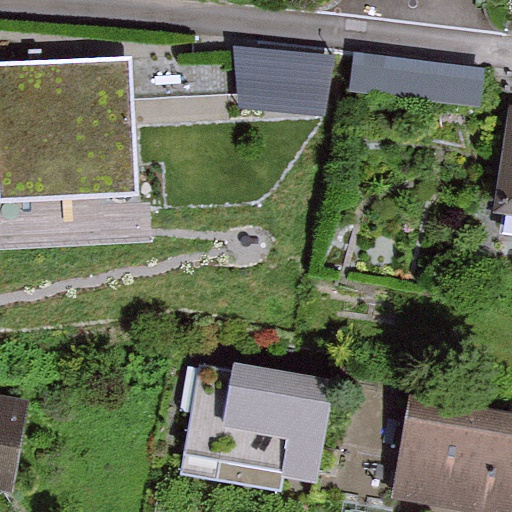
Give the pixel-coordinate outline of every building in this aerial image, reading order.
[(147,61),(19,70),(29,201),(157,192),(147,61)] [(351,108),(483,110),(484,67),(351,65),(351,108)] [(202,370),(183,472),(281,490),(283,477),(313,482),(330,393),(202,370)] [(0,394),(0,502),(20,506),(38,401),(0,394)] [(400,499),(479,511),(490,511),(506,423),(415,408),(400,499)] [(490,511),(511,511),(511,424),(506,423),(490,511)]
